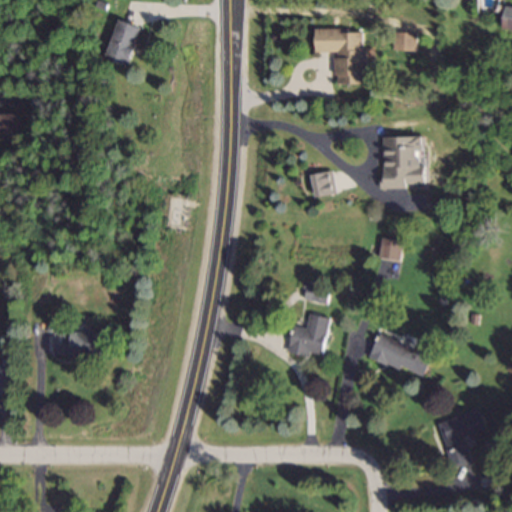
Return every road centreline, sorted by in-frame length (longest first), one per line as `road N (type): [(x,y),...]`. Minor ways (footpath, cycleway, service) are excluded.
road 1 (secondary): [(157,511),(224,230),(232,0)]
road 2 (residential): [(0,453),(359,458)]
